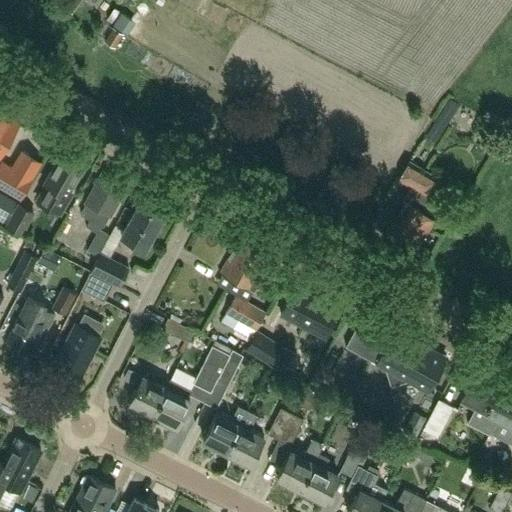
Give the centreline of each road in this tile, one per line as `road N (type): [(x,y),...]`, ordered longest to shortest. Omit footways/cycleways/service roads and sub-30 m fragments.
road 1 (residential): [(206,184),(511,342)]
road 2 (residential): [(83,426),(206,184)]
road 3 (residential): [(0,63),(206,184)]
road 4 (residential): [(251,511),(83,426)]
